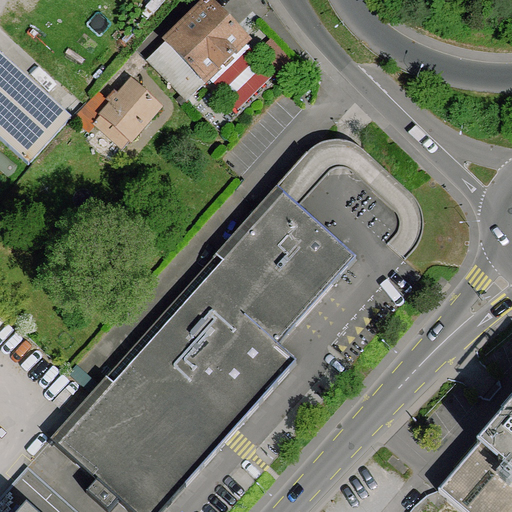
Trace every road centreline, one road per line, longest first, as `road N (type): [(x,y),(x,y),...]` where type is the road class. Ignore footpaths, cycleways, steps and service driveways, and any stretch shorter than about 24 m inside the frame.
road 1 (primary): [(438,347),(286,511)]
road 2 (primary): [(291,0),(356,79),(434,141)]
road 3 (primary): [(511,77),(482,77),(408,55),(345,0)]
road 4 (primary): [(497,229),(481,282),(438,347)]
